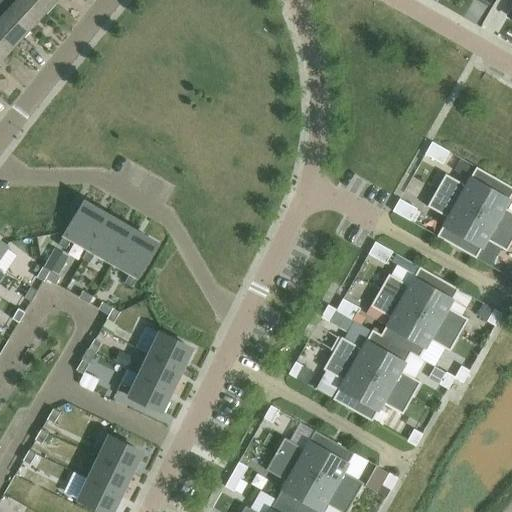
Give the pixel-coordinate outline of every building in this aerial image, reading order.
[(0,0),(0,4),(27,29),(43,12),(30,0),(15,0),(14,2),(12,0),(0,0)] [(30,0),(43,12),(54,0),(30,0)] [(267,110),(291,80),(189,0),(170,0),(141,37),(171,61),(187,39),(253,91),(248,98),(238,90),(225,106),(246,122),(260,105),(267,110)] [(0,36),(11,47),(27,29),(0,4),(0,36)] [(0,59),(11,47),(0,36),(0,59)] [(133,54),(123,60),(133,75),(143,69),(133,54)] [(200,60),(187,76),(210,93),(222,76),(200,60)] [(77,170),(134,92),(108,73),(51,151),(77,170)] [(133,140),(151,121),(136,108),(118,127),(133,140)] [(256,154),(269,138),(254,126),(241,142),(256,154)] [(184,146),(204,162),(217,147),(197,131),(184,146)] [(449,153),(433,143),(426,155),(443,165),(449,153)] [(104,146),(88,167),(104,178),(120,157),(104,146)] [(200,179),(214,192),(230,174),(216,161),(200,179)] [(436,191),(475,213),(495,179),(476,168),(465,186),(445,175),(436,191)] [(511,188),(495,179),(475,213),(511,234),(511,213),(504,209),(511,194),(511,188)] [(456,248),(475,213),(436,191),(427,207),(447,218),(436,237),(456,248)] [(417,209),(401,200),(394,212),(410,221),(417,209)] [(108,215),(83,201),(58,245),(65,249),(70,241),(88,251),(108,215)] [(511,241),(511,234),(475,213),(456,248),(475,259),(486,241),(506,252),(511,241)] [(132,229),(108,215),(88,251),(87,250),(82,259),(89,263),(94,254),(111,265),(132,229)] [(157,243),(132,229),(111,265),(129,274),(124,283),(131,287),(157,243)] [(393,252),(376,243),(369,255),(386,264),(393,252)] [(53,254),(45,267),(58,274),(66,261),(53,254)] [(42,267),(36,278),(43,282),(49,271),(42,267)] [(379,290),(419,313),(438,279),(419,267),(408,286),(388,274),(379,290)] [(49,272),(45,279),(56,285),(60,278),(49,272)] [(438,279),(419,313),(458,336),(467,320),(447,308),(458,290),(438,279)] [(24,298),(31,302),(37,292),(30,288),(24,298)] [(399,348),(419,313),(379,290),(370,306),(390,318),(379,336),(390,343),(399,348)] [(82,291),(78,298),(89,304),(93,297),(82,291)] [(147,325),(155,308),(133,297),(125,315),(147,325)] [(360,310),(344,300),(337,311),(353,321),(360,310)] [(102,303),(98,310),(108,316),(112,309),(102,303)] [(337,312),(329,307),(322,317),(330,322),(337,312)] [(18,309),(12,319),(19,323),(25,313),(18,309)] [(119,313),(112,309),(106,319),(113,323),(119,313)] [(265,319),(282,325),(285,315),(269,309),(265,319)] [(501,315),(494,311),(488,322),(495,326),(501,315)] [(458,336),(419,313),(399,348),(410,354),(418,359),(428,340),(449,352),(458,336)] [(125,323),(113,347),(130,355),(142,331),(125,323)] [(390,343),(379,336),(371,332),(361,350),(340,339),(331,354),(371,377),(390,343)] [(191,349),(159,333),(148,354),(181,370),(191,349)] [(101,343),(94,339),(88,350),(95,354),(101,343)] [(399,348),(390,343),(371,377),(411,399),(420,383),(400,372),(410,354),(399,348)] [(181,370),(148,354),(138,375),(171,390),(181,370)] [(351,411),(371,377),(331,354),(322,370),(343,381),(332,400),(351,411)] [(89,364),(82,360),(76,370),(83,375),(89,364)] [(304,367),(296,363),(289,375),(297,379),(304,367)] [(89,389),(106,397),(118,373),(101,364),(89,389)] [(470,372),(461,367),(454,379),(463,384),(470,372)] [(455,377),(447,373),(441,386),(448,390),(455,377)] [(161,412),(171,390),(138,375),(128,396),(161,412)] [(411,399),(371,377),(351,411),(371,422),(381,403),(402,415),(411,399)] [(77,406),(66,430),(83,439),(95,414),(77,406)] [(280,412),(271,406),(264,418),(273,423),(280,412)] [(60,413),(53,409),(47,420),(53,424),(60,413)] [(47,434),(41,430),(34,440),(41,444),(47,434)] [(274,454),(314,477),(334,442),(314,431),(304,450),(283,438),(274,454)] [(422,435),(414,431),(408,442),(416,447),(422,435)] [(141,452),(108,436),(98,458),(130,473),(141,452)] [(334,442),(314,477),(353,499),(362,483),(343,472),(353,453),(334,442)] [(35,455),(28,451),(22,461),(29,465),(35,455)] [(275,500),(295,511),(314,477),(274,454),(265,470),(285,482),(275,500)] [(130,473),(98,458),(88,478),(120,494),(130,473)] [(232,475),(240,480),(247,468),(239,463),(232,475)] [(398,479),(389,474),(383,486),(392,491),(398,479)] [(232,475),(225,487),(234,491),(240,480),(232,475)] [(346,511),(353,499),(314,477),(295,511),(296,511),(319,511),(324,504),(338,511),(346,511)] [(111,511),(120,494),(88,478),(77,500),(102,511),(111,511)] [(43,511),(53,511),(65,490),(48,481),(34,507),(43,511)] [(241,511),(293,511),(295,511),(275,500),(268,511),(254,511),(245,506),(241,511)]
